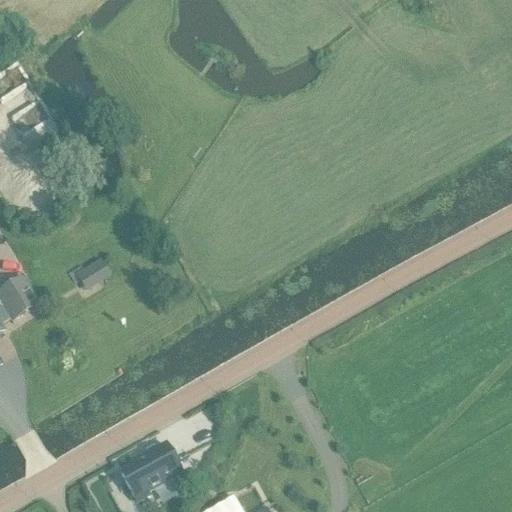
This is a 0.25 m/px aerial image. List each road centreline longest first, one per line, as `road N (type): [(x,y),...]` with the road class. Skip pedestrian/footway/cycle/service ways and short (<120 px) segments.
road 1 (tertiary): [(0,505),(511,218)]
road 2 (track): [(511,29),(424,60),(398,60),(337,2)]
